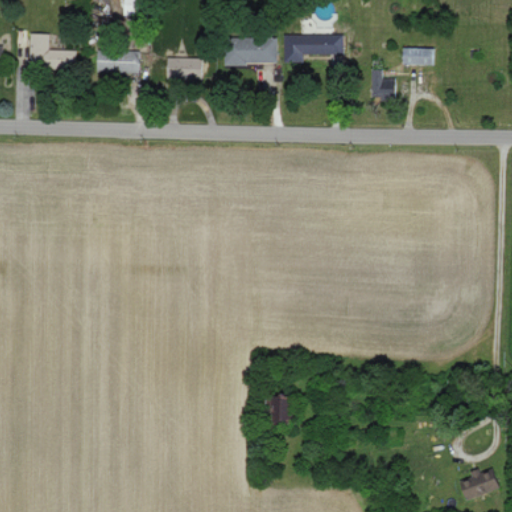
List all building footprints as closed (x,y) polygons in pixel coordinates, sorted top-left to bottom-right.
[(125,0),(126,17),(142,16),(141,0),(125,0)] [(52,35),(33,35),(32,68),(77,69),(78,52),(51,51),(52,35)] [(306,65),(306,55),(346,56),(346,36),(286,36),(286,64),(306,65)] [(280,67),(280,41),(227,39),(227,65),(280,67)] [(405,67),(436,67),(436,50),(405,50),(405,67)] [(100,52),(99,74),(141,75),(142,53),(100,52)] [(204,80),(204,60),(170,59),(169,79),(204,80)] [(374,98),(397,99),(398,80),(385,80),(385,72),(374,72),(374,98)] [(273,424),(292,424),(291,399),(273,399),(273,424)] [(462,482),(469,502),(502,490),(495,471),(485,475),(484,474),(462,482)]
